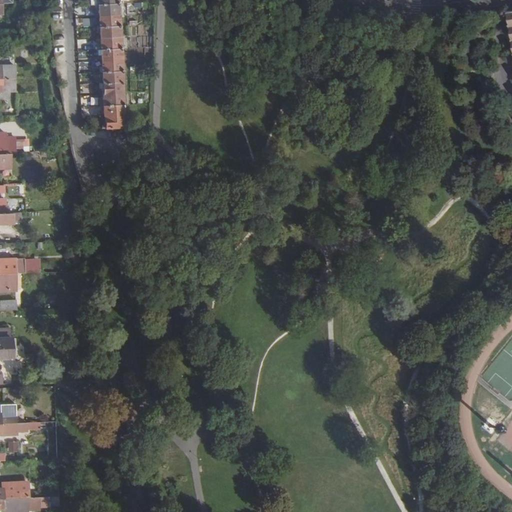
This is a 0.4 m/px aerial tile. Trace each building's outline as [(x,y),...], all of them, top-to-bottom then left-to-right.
[(96,0),(97,4),(100,65),(100,70),(101,82),(100,82),(102,128),(122,127),(119,82),(121,82),(117,3),(116,0),(96,0)] [(0,79),(15,79),(15,65),(0,65),(0,79)] [(0,91),(16,91),(15,79),(0,79),(0,91)] [(0,153),(10,153),(16,153),(30,153),(30,146),(23,147),(23,142),(16,142),(16,136),(6,137),(6,132),(0,132),(0,153)] [(10,153),(0,153),(0,169),(10,169),(10,153)] [(22,186),(12,186),(12,195),(22,195),(22,186)] [(0,213),(9,212),(8,205),(7,206),(6,198),(0,198),(0,213)] [(0,224),(11,224),(10,212),(0,213),(0,224)] [(72,263),(78,263),(72,241),(68,242),(72,263)] [(0,275),(15,274),(24,274),(24,258),(9,258),(9,265),(0,265),(0,275)] [(0,292),(16,292),(15,274),(0,275),(0,292)] [(0,311),(15,311),(15,301),(0,301),(0,311)] [(0,349),(12,349),(11,337),(10,337),(9,329),(0,328),(0,349)] [(0,360),(12,360),(12,349),(0,349),(0,385),(2,385),(2,375),(0,375),(0,360)] [(133,372),(124,374),(126,386),(135,384),(133,372)] [(0,424),(15,424),(15,419),(15,405),(0,406),(0,424)] [(16,432),(16,429),(16,424),(15,424),(0,424),(0,435),(1,435),(1,439),(14,439),(13,432),(16,432)] [(59,489),(55,489),(48,490),(48,493),(29,493),(28,482),(0,483),(0,484),(0,488),(0,499),(55,497),(59,497),(59,489)] [(59,497),(55,497),(0,499),(0,510),(3,510),(2,511),(29,511),(29,509),(55,508),(59,508),(59,497)]
